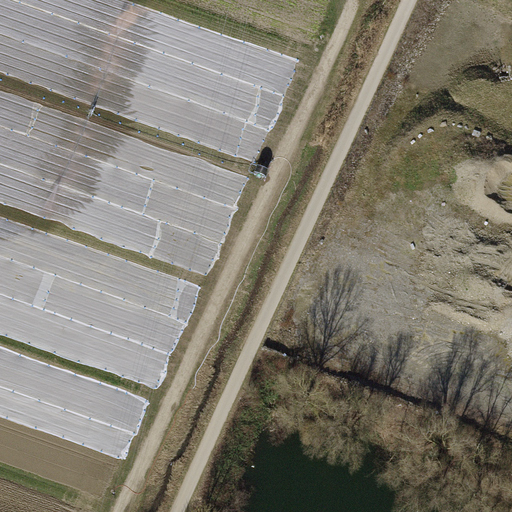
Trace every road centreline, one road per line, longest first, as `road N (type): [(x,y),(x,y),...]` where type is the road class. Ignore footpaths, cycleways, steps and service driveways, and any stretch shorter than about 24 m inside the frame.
road 1 (track): [(176,511),(408,0)]
road 2 (track): [(120,511),(351,0)]
